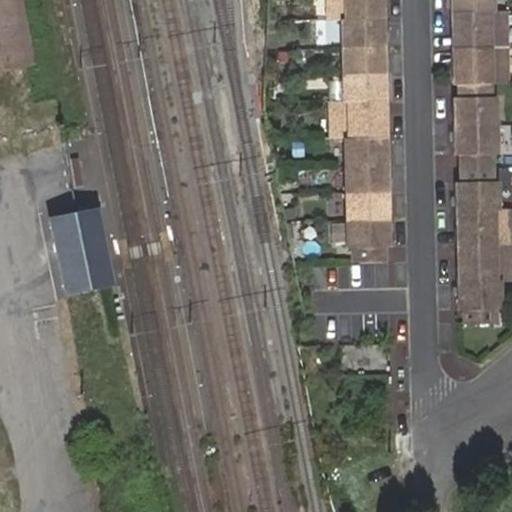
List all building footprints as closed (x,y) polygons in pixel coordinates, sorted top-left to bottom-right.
[(0,0),(0,72),(38,67),(26,0),(0,0)] [(350,264),(386,263),(383,0),(324,0),(325,21),(339,21),(341,100),(329,100),(329,139),(342,139),(344,248),(350,248),(350,264)] [(450,0),(453,82),(458,82),(458,96),(453,97),(455,153),(460,154),(460,182),(456,182),(458,312),(464,313),(463,327),(495,326),(495,312),(499,312),(498,280),(496,246),(494,209),(497,209),(496,181),(492,181),(492,152),(495,152),(494,96),(490,95),(489,81),(491,82),(491,48),(490,10),(492,10),(491,0),(450,0)] [(511,10),(492,10),(490,10),(491,48),(511,47),(511,10)] [(511,47),(491,48),(491,82),(511,80),(511,47)] [(116,287),(100,208),(80,212),(43,221),(58,299),(116,287)] [(511,208),(497,209),(494,209),(496,246),(511,245),(511,208)] [(511,245),(496,246),(498,280),(511,279),(511,245)]
